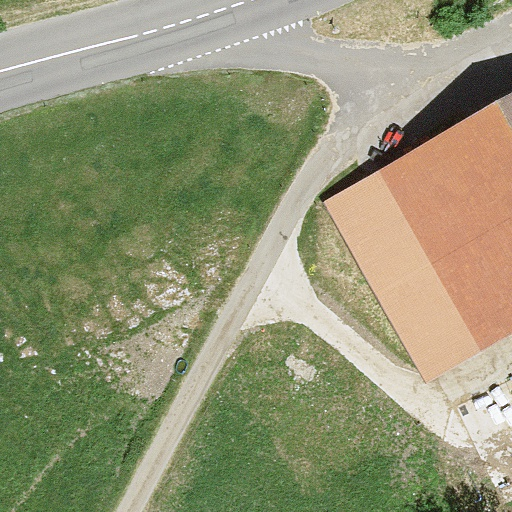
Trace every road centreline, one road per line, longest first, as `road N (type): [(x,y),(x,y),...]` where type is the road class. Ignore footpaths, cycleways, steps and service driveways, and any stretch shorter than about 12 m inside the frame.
road 1 (track): [(138,511),(329,130),(416,83)]
road 2 (secondary): [(248,0),(0,77)]
